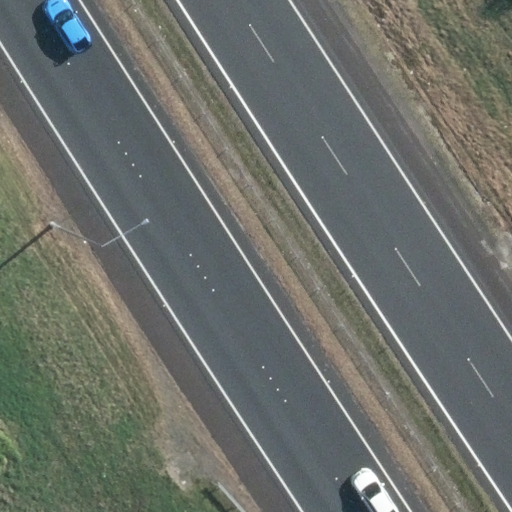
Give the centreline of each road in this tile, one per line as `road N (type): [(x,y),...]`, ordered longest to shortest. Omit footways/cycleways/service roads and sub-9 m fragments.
road 1 (motorway): [(356,511),(27,0)]
road 2 (motorway): [(237,0),(511,422)]
